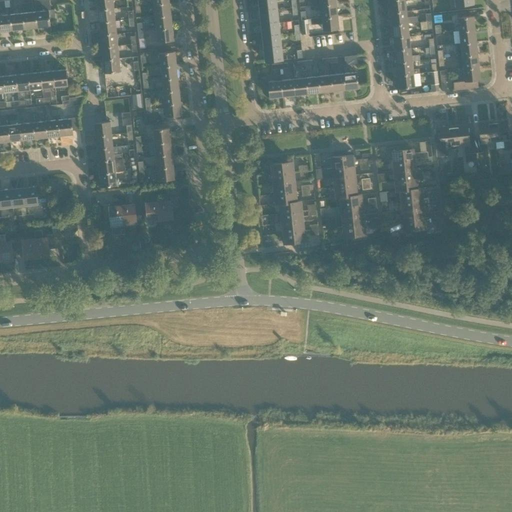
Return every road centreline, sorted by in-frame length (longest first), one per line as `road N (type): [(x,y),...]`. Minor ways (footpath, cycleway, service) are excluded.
road 1 (tertiary): [(241,300),(333,307),(511,340)]
road 2 (tertiary): [(0,325),(241,300)]
road 3 (residential): [(89,271),(183,253),(205,240),(200,124)]
road 4 (residential): [(378,108),(504,94),(492,0)]
road 5 (residential): [(89,271),(78,167),(0,172)]
road 6 (unclassified): [(241,300),(222,122)]
road 7 (residential): [(0,56),(84,47),(78,0)]
road 8 (residential): [(378,108),(372,46),(304,53)]
road 9 (residential): [(253,118),(378,108)]
road 10 (residential): [(200,124),(184,0)]
road 11 (unclassified): [(222,122),(209,0)]
